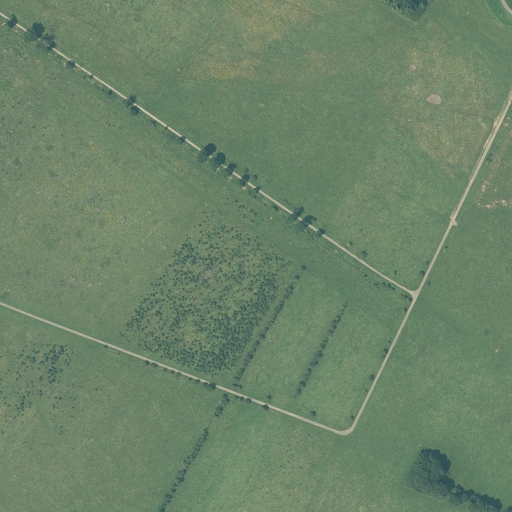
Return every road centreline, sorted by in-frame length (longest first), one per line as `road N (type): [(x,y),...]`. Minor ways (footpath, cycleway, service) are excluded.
road 1 (unclassified): [(416,295),(343,433),(0,303)]
road 2 (unclassified): [(416,295),(0,13)]
